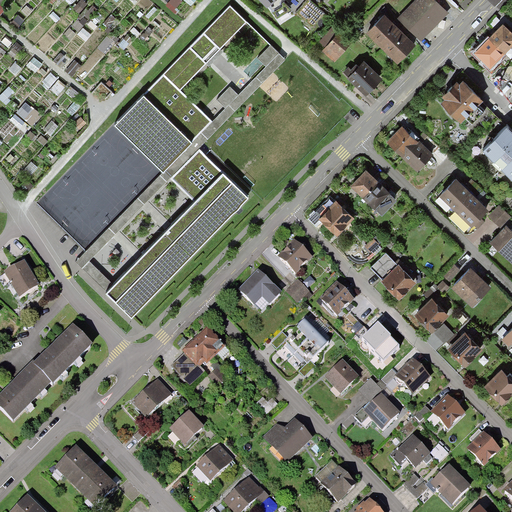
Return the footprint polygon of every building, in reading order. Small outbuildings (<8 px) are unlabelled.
[(263,0),(267,3),(269,2),(277,16),(291,7),(284,0),(263,0)] [(313,24),(324,11),(311,0),(305,0),(297,10),(313,24)] [(443,18),(449,12),(436,0),(414,0),(397,18),(420,41),(443,18)] [(230,6),(163,74),(181,91),(247,22),(230,6)] [(398,64),(416,45),(386,15),(368,34),(398,64)] [(511,27),(504,20),(489,35),(505,49),(510,44),(511,45),(511,27)] [(326,47),(322,52),(335,63),(352,42),(334,27),(321,43),(326,47)] [(498,57),(505,49),(489,35),(475,49),(490,64),(492,62),(494,65),(500,59),(498,57)] [(74,262),(106,293),(114,285),(90,261),(114,237),(138,260),(144,254),(119,231),(141,208),(166,232),(173,224),(149,201),(171,178),(200,149),(287,60),(271,44),(257,58),(266,67),(239,94),(230,86),(217,100),(225,108),(213,122),(163,174),(74,262)] [(347,78),(366,96),(382,78),(377,64),(358,66),(356,64),(350,70),(348,68),(344,73),(348,77),(347,78)] [(52,72),(44,81),(50,87),(58,78),(52,72)] [(181,91),(163,74),(112,126),(163,174),(213,122),(181,91)] [(465,114),(472,122),(486,108),(478,99),(482,95),(463,76),(460,80),(457,77),(442,92),(445,95),(441,99),(461,118),(465,114)] [(33,125),(42,113),(27,102),(18,113),(33,125)] [(400,155),(417,170),(429,156),(434,151),(402,122),(387,138),(403,152),(400,155)] [(483,149),(511,176),(511,129),(507,124),(483,149)] [(429,156),(440,165),(449,155),(439,146),(434,151),(429,156)] [(106,293),(132,318),(250,196),(200,149),(171,178),(195,201),(173,224),(166,232),(144,254),(138,260),(114,285),(106,293)] [(352,183),(382,211),(397,195),(366,167),(352,183)] [(439,192),(471,223),(473,221),(478,226),(485,219),(479,214),(488,205),(478,195),(467,183),(457,174),(439,192)] [(467,183),(478,195),(484,189),(472,178),(467,183)] [(323,224),(337,237),(354,219),(344,209),(336,201),(334,203),(330,198),(310,219),(319,228),(323,224)] [(501,225),(511,215),(500,203),(489,214),(501,225)] [(511,226),(507,222),(491,239),(511,258),(511,226)] [(365,244),(371,250),(378,242),(373,237),(365,244)] [(278,256),(297,275),(313,258),(304,249),(294,240),(278,256)] [(408,287),(408,288),(417,279),(409,270),(399,261),(398,262),(386,251),(371,266),(382,277),(381,278),(399,296),(408,287)] [(4,274),(19,298),(40,286),(33,274),(25,261),(4,274)] [(442,273),(448,280),(460,268),(453,262),(442,273)] [(452,284),(472,304),(491,284),(471,265),(452,284)] [(259,269),(239,289),(255,304),(262,296),(270,304),(282,291),(259,269)] [(451,286),(443,279),(437,286),(444,293),(451,286)] [(286,291),(298,304),(310,293),(298,280),(286,291)] [(337,282),(321,298),(324,301),(323,303),(332,313),(334,312),(337,315),(354,300),(346,292),(337,282)] [(415,312),(432,329),(440,320),(441,321),(451,312),(433,294),(415,312)] [(29,304),(18,315),(26,323),(37,312),(29,304)] [(286,347),(294,355),(316,332),(305,321),(288,338),(285,341),(289,344),(286,347)] [(444,321),(434,331),(445,342),(455,332),(444,321)] [(33,363),(52,381),(53,382),(93,343),(73,323),(33,363)] [(369,348),(378,358),(396,341),(394,339),(398,336),(386,323),(381,327),(378,324),(371,331),(361,341),(362,342),(362,346),(365,349),(368,349),(369,348)] [(511,341),(511,324),(500,336),(508,344),(511,341)] [(171,365),(189,385),(204,371),(200,366),(204,362),(206,364),(218,354),(223,359),(230,352),(224,346),(226,344),(208,325),(182,350),(185,353),(171,365)] [(449,346),(465,362),(473,354),(474,355),(483,346),(466,329),(449,346)] [(316,332),(294,355),(302,363),(305,361),(307,364),(310,360),(311,361),(317,356),(320,355),(319,353),(329,343),(316,332)] [(272,344),(277,350),(285,341),(288,338),(283,333),(272,344)] [(343,359),(324,377),(341,394),(360,377),(343,359)] [(307,364),(299,372),(305,378),(316,367),(311,361),(310,360),(307,364)] [(404,383),(414,393),(430,377),(414,360),(387,386),(394,392),(404,383)] [(33,363),(32,361),(0,392),(0,406),(13,419),(52,381),(33,363)] [(485,383),(501,401),(510,392),(511,393),(511,391),(511,375),(502,366),(485,383)] [(216,368),(208,376),(217,385),(225,378),(216,368)] [(382,380),(387,385),(398,374),(393,369),(382,380)] [(133,402),(147,417),(172,394),(158,379),(142,394),(133,402)] [(371,379),(359,391),(372,404),(357,418),(364,425),(371,417),(385,430),(402,413),(383,394),(385,392),(371,379)] [(431,412),(448,430),(466,413),(448,396),(431,412)] [(263,398),(257,404),(267,414),(277,404),(272,398),(268,403),(263,398)] [(415,416),(420,422),(430,412),(425,406),(415,416)] [(171,436),(185,451),(197,439),(195,436),(205,428),(190,411),(170,429),(174,433),(171,436)] [(263,437),(287,462),(313,438),(295,418),(285,427),(277,424),(263,437)] [(144,426),(133,436),(139,442),(149,432),(144,426)] [(482,433),(479,430),(469,439),(472,443),(466,448),(483,467),(501,449),(484,432),(482,433)] [(427,464),(435,456),(413,434),(399,448),(398,447),(390,454),(401,465),(408,459),(416,468),(424,460),(427,464)] [(55,466),(96,505),(116,484),(98,466),(76,445),(55,466)] [(197,466),(210,481),(225,467),(228,470),(235,464),(232,461),(233,460),(220,446),(197,466)] [(320,484),(338,503),(357,485),(339,466),(338,467),(332,461),(316,477),(321,483),(320,484)] [(437,491),(452,506),(473,486),(451,463),(435,479),(433,477),(427,483),(425,481),(424,483),(415,474),(404,485),(417,499),(429,487),(435,493),(437,491)] [(223,501),(233,511),(241,511),(255,499),(261,505),(269,497),(250,476),(223,501)] [(182,479),(173,486),(178,493),(187,485),(182,479)] [(511,482),(503,490),(511,500),(511,482)] [(11,511),(46,511),(28,494),(11,511)] [(354,511),(383,511),(370,498),(366,502),(364,500),(355,509),(356,511),(354,511)]
